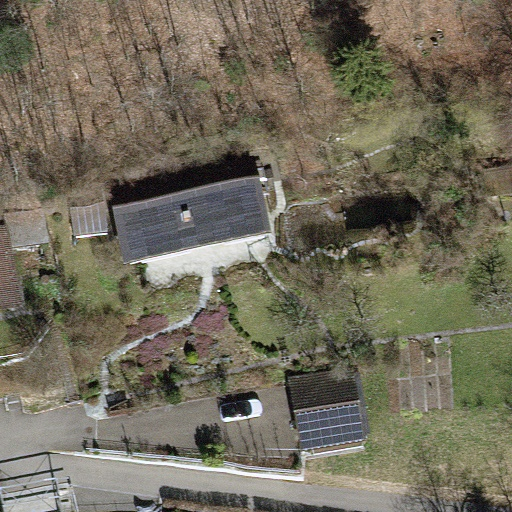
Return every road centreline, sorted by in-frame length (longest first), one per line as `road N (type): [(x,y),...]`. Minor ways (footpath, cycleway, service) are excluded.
road 1 (residential): [(0,436),(266,427)]
road 2 (residential): [(236,511),(0,487)]
